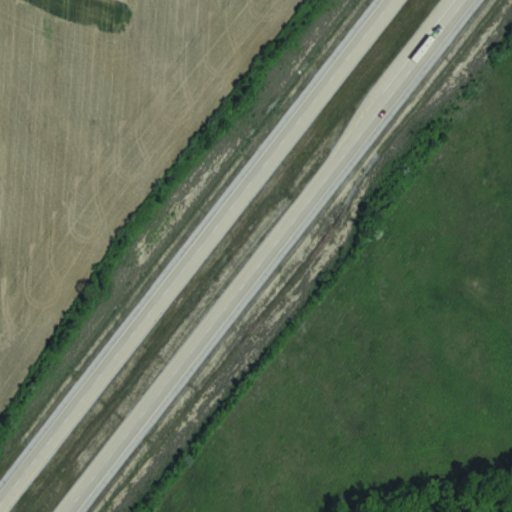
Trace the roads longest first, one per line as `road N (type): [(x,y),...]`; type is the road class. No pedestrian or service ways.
road 1 (trunk): [(62,511),(455,0)]
road 2 (trunk): [(380,0),(0,490)]
